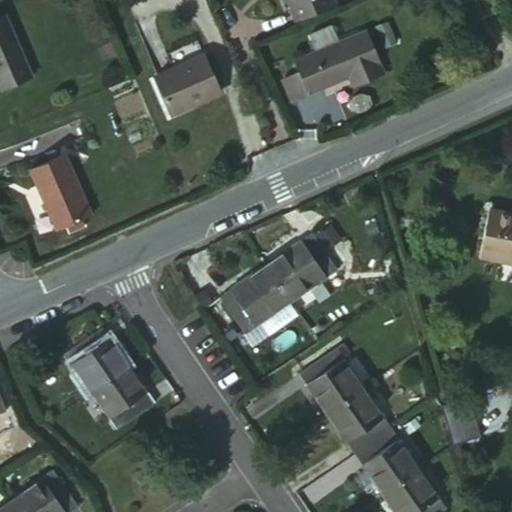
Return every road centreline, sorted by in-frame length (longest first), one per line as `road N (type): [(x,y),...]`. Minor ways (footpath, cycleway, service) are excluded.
road 1 (tertiary): [(511,83),(114,260)]
road 2 (residential): [(253,472),(114,260)]
road 3 (tertiary): [(114,260),(2,309)]
